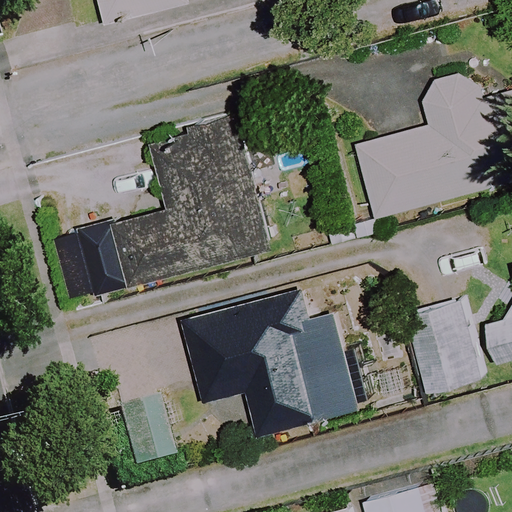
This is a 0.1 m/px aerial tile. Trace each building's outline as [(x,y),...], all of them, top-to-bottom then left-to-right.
[(108,0),(115,23),(189,0),(108,0)] [(511,181),(511,96),(444,115),(445,121),(364,143),(383,216),(511,181)] [(176,207),(120,222),(63,237),(79,300),(97,296),(99,303),(285,254),(278,229),(249,118),(159,142),(176,207)] [(341,307),(307,315),(301,293),(193,320),(213,399),(253,389),(264,433),(315,420),(367,407),(341,307)] [(487,378),(469,298),(414,310),(431,391),(487,378)] [(511,360),(511,317),(490,324),(502,364),(511,360)] [(173,461),(159,400),(119,409),(132,470),(173,461)] [(445,511),(438,481),(368,499),(370,511),(445,511)]
